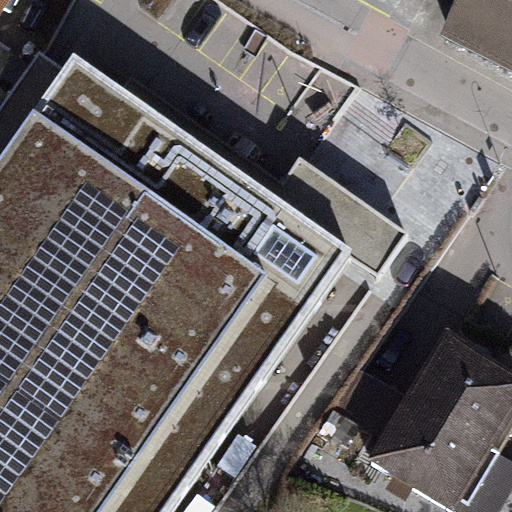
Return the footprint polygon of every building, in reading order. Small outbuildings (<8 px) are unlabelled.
[(0,0),(0,32),(18,0),(0,0)] [(511,0),(457,0),(439,37),(511,73),(511,0)] [(91,76),(78,67),(70,79),(41,58),(0,115),(0,511),(179,511),(356,262),(383,281),(410,242),(303,166),(286,191),(133,84),(122,98),(91,76)] [(511,388),(435,344),(399,406),(488,457),(511,415),(511,388)] [(418,511),(456,511),(488,457),(399,406),(358,477),(418,511)]
